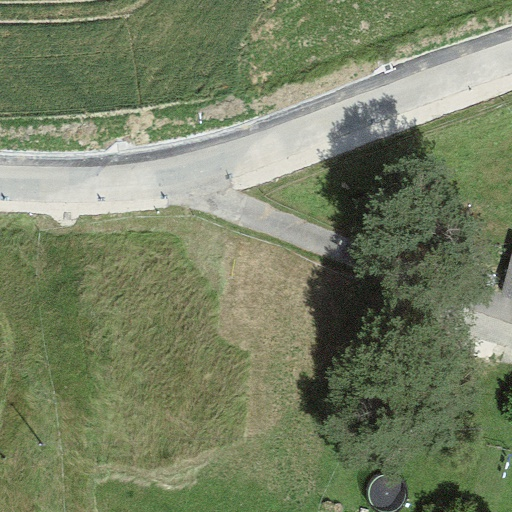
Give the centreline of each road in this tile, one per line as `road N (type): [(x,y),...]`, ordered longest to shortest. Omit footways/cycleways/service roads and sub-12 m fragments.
road 1 (tertiary): [(344,111),(96,172),(0,165)]
road 2 (tertiary): [(344,111),(511,41)]
